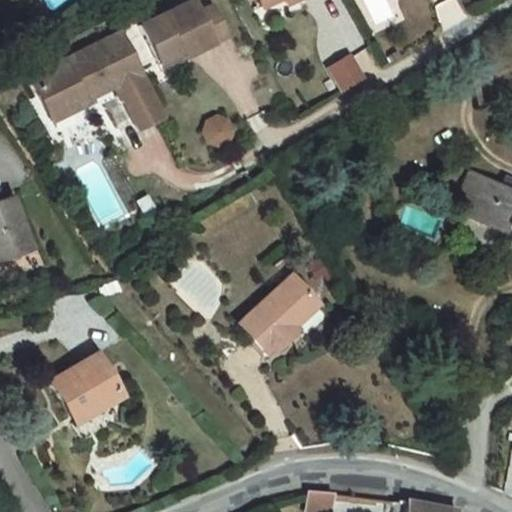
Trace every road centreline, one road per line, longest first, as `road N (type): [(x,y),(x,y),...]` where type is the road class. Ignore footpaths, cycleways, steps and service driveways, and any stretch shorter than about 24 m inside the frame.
road 1 (residential): [(511,12),(269,166)]
road 2 (unclassified): [(221,511),(314,485),(365,487),(465,511)]
